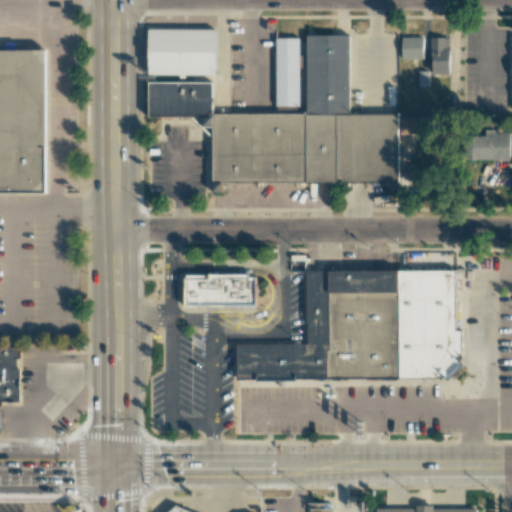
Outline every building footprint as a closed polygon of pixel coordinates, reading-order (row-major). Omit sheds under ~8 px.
[(216,30),(149,28),(148,74),(215,75),(216,30)] [(397,183),(397,114),(349,114),(349,35),(306,35),(306,113),(212,114),(212,82),(147,82),(147,117),(201,117),(201,127),(212,127),(212,192),(221,192),(221,183),(397,183)] [(402,59),(423,59),(423,37),(401,38),(402,59)] [(431,74),(449,74),(448,37),(431,38),(431,74)] [(299,38),(275,38),(276,106),(299,106),(299,38)] [(0,197),(51,197),(51,46),(0,46),(0,197)] [(446,112),(458,112),(458,95),(447,94),(446,112)] [(426,117),(401,116),(401,134),(426,134),(426,117)] [(508,131),(484,132),(484,136),(466,136),(466,160),(509,159),(508,131)] [(417,163),(405,164),(405,179),(417,179),(417,163)] [(400,272),(306,271),(305,344),(237,344),(237,381),(401,382),(401,374),(446,375),(446,347),(400,347),(400,272)] [(256,306),(256,275),(185,274),(185,305),(256,306)] [(0,400),(19,401),(19,347),(0,346),(0,400)] [(331,511),(332,509),(322,509),(322,503),(310,503),(309,511),(331,511)]
